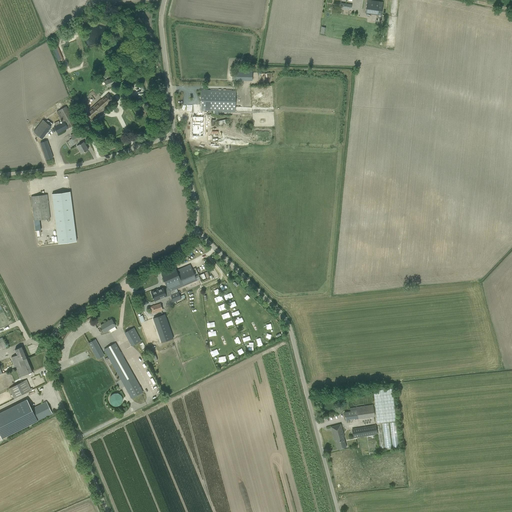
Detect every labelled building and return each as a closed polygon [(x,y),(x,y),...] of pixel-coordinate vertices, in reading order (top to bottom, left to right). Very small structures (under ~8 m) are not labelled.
[(367,0),(366,5),(365,13),(381,16),(383,2),(367,0)] [(252,68),(236,68),(236,80),(252,81),(252,68)] [(117,84),(114,77),(104,81),(107,88),(117,84)] [(201,90),(201,110),(235,112),(236,91),(201,90)] [(85,114),(88,117),(91,121),(106,108),(105,107),(113,100),(108,94),(101,100),(100,100),(85,114)] [(74,133),(70,136),(75,144),(75,143),(81,154),(88,150),(83,142),(80,144),(79,141),(84,138),(76,124),(77,123),(75,119),(74,120),(66,106),(56,112),(62,122),(60,123),(58,121),(54,123),(55,126),(53,127),(58,134),(71,127),(74,133)] [(237,115),(208,114),(208,123),(237,125),(237,115)] [(202,117),(192,116),(192,122),(192,126),(191,136),(201,136),(202,126),(202,123),(202,117)] [(42,120),(33,132),(42,139),(51,126),(52,124),(47,120),(46,122),(42,120)] [(47,140),(40,143),(41,146),(46,160),(53,158),(48,143),(47,140)] [(52,194),(58,244),(76,242),(70,192),(52,194)] [(31,197),(32,202),(34,221),(50,218),(47,195),(31,197)] [(175,268),(161,274),(167,288),(169,292),(170,295),(173,302),(181,299),(179,294),(180,293),(180,292),(178,292),(176,293),(175,290),(183,286),(178,275),(176,270),(175,268)] [(192,270),(178,275),(183,286),(197,280),(192,270)] [(155,291),(150,292),(154,301),(164,297),(166,296),(165,294),(169,292),(167,288),(163,289),(163,288),(158,290),(155,291)] [(160,303),(152,306),(149,307),(151,314),(162,310),(160,303)] [(165,314),(153,318),(154,322),(162,343),(173,339),(166,318),(165,314)] [(100,326),(103,330),(104,332),(109,330),(111,332),(116,329),(114,327),(115,326),(111,319),(100,326)] [(133,328),(124,333),(131,346),(141,341),(133,328)] [(88,343),(91,348),(97,359),(104,355),(95,340),(88,343)] [(115,343),(103,349),(131,399),(143,392),(115,343)] [(11,357),(16,369),(21,367),(19,362),(27,359),(22,347),(15,350),(17,355),(11,357)] [(217,349),(210,352),(212,357),(219,354),(217,349)] [(21,367),(16,369),(19,377),(32,372),(27,359),(19,362),(21,367)] [(38,385),(45,382),(43,377),(40,378),(39,375),(34,377),(38,385)] [(26,380),(9,389),(14,399),(30,390),(26,380)] [(392,388),(373,391),(377,423),(396,421),(392,388)] [(112,407),(123,403),(119,392),(108,397),(112,407)] [(18,404),(0,412),(0,435),(2,439),(52,414),(46,402),(32,409),(33,412),(25,416),(18,404)] [(350,411),(344,412),(346,421),(358,419),(375,417),(373,405),(365,406),(350,408),(350,411)] [(340,424),(331,427),(334,440),(335,440),(337,450),(346,447),(343,437),(342,438),(341,435),(343,434),(340,424)] [(353,438),(377,434),(375,426),(352,429),(353,438)]
